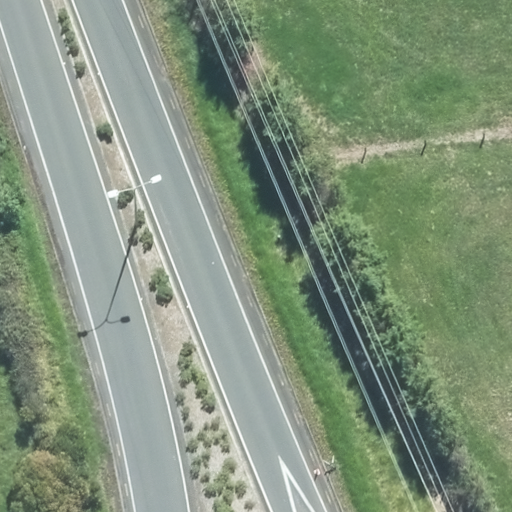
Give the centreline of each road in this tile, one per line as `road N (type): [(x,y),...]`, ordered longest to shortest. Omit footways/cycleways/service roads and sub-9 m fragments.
road 1 (secondary): [(99,0),(292,511)]
road 2 (secondary): [(158,511),(115,307),(15,0)]
